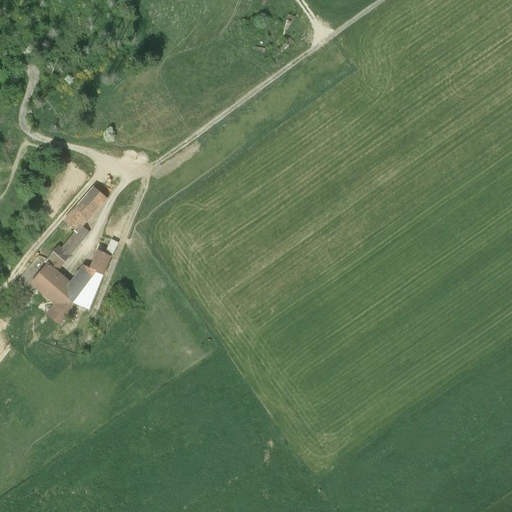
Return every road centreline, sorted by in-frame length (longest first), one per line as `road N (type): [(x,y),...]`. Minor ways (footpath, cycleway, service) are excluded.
road 1 (track): [(383,0),(133,175),(28,132),(23,113),(33,73),(0,51)]
road 2 (track): [(511,343),(316,475)]
